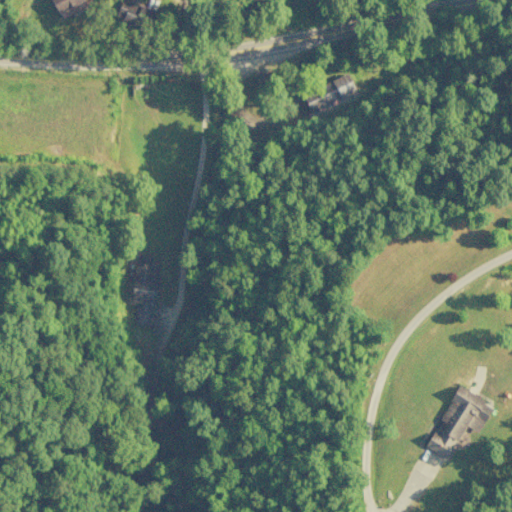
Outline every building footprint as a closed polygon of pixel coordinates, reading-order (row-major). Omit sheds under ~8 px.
[(50,0),(60,18),(86,4),(83,0),(50,0)] [(155,11),(126,0),(120,0),(114,18),(137,28),(140,19),(151,23),(155,11)] [(308,112),(355,92),(347,74),(301,94),(308,112)] [(131,302),(135,303),(133,324),(150,325),(152,304),(155,304),(158,279),(151,279),(153,263),(150,263),(151,254),(136,252),(131,302)] [(477,432),(492,406),(457,386),(424,446),(445,458),(464,425),(477,432)]
